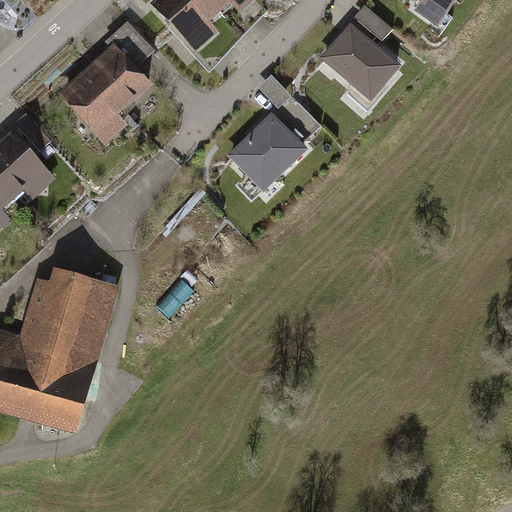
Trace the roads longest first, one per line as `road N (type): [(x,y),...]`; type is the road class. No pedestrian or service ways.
road 1 (track): [(138,380),(443,89),(511,3)]
road 2 (residential): [(90,232),(330,0)]
road 3 (residential): [(95,0),(0,86)]
